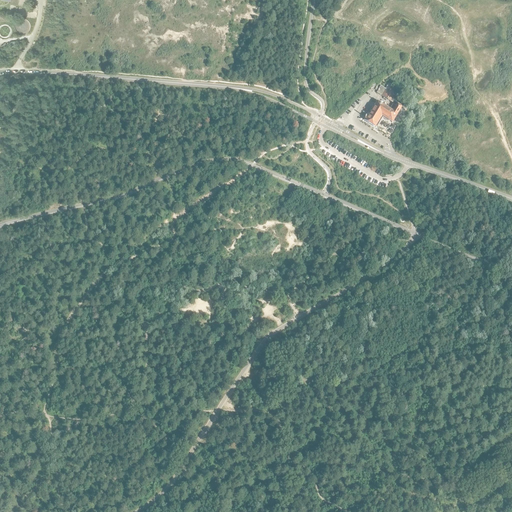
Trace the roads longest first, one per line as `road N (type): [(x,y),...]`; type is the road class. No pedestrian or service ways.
road 1 (unknown): [(511,238),(475,240),(461,224),(409,216),(377,196),(339,189),(312,142),(326,105),(313,68),(325,20),(345,0)]
road 2 (unknown): [(209,511),(99,341),(107,253),(62,173)]
road 3 (unknown): [(312,142),(296,142),(273,158),(234,138),(200,141),(176,131),(141,155),(94,148),(62,173),(23,166),(0,212)]
road 4 (tertiary): [(232,86),(0,72)]
road 5 (tertiary): [(386,154),(273,94),(232,86)]
road 6 (tertiary): [(232,86),(386,154)]
road 7 (tertiary): [(511,198),(386,154)]
